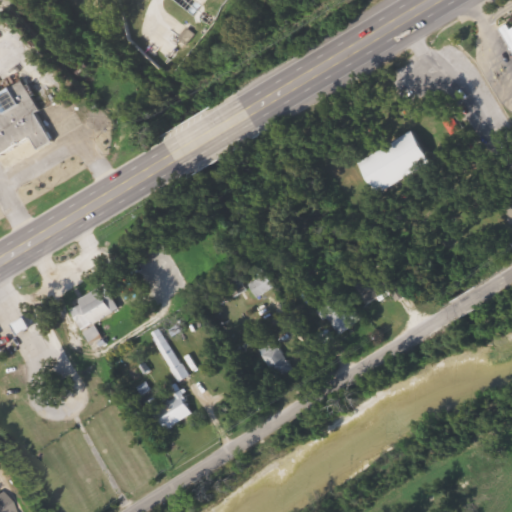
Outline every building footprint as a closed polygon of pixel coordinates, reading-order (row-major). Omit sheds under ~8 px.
[(511,18),(511,54),(497,27),(511,18)] [(0,92),(18,83),(49,144),(33,152),(27,141),(0,154),(0,92)] [(425,166),(368,193),(353,160),(410,133),(425,166)] [(73,300),(104,285),(116,311),(81,328),(86,338),(83,339),(69,310),(76,306),(73,300)] [(256,349),(273,340),(289,370),(272,379),(256,349)] [(162,431),(151,414),(177,397),(188,414),(162,431)]
